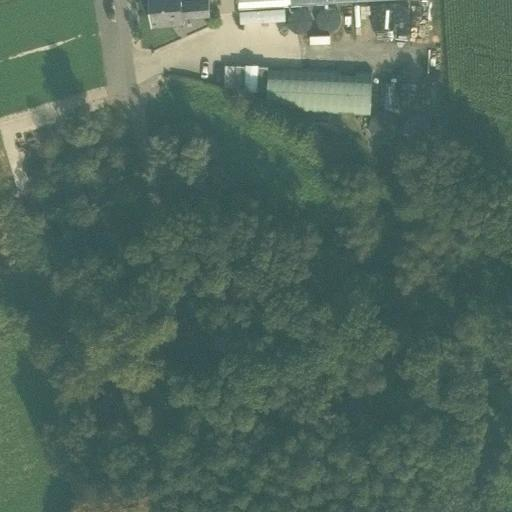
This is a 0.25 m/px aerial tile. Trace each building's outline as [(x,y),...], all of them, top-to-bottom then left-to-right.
[(181,0),(149,0),(152,26),(184,23),(183,18),(210,15),(208,0),(201,0),(182,2),(181,0)] [(238,0),(239,8),(381,0),(238,0)] [(434,37),(431,2),(327,9),(329,44),(434,37)] [(224,63),(223,87),(256,88),(257,64),(224,63)] [(258,91),(267,91),(268,65),(259,65),(258,91)] [(270,69),(269,108),(371,111),(373,72),(270,69)] [(416,112),(370,111),(370,138),(416,138),(416,112)]
